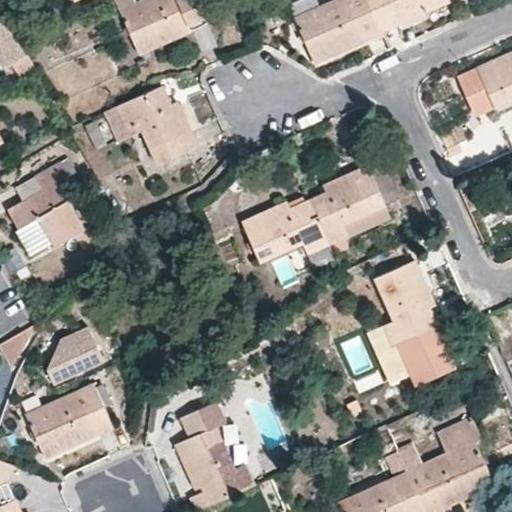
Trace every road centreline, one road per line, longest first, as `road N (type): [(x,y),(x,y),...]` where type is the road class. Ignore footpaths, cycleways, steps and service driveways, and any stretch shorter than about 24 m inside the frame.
road 1 (residential): [(386,73),(472,266),(491,281),(511,279)]
road 2 (residential): [(319,103),(265,70),(223,85),(247,134)]
road 3 (residential): [(511,16),(386,73)]
